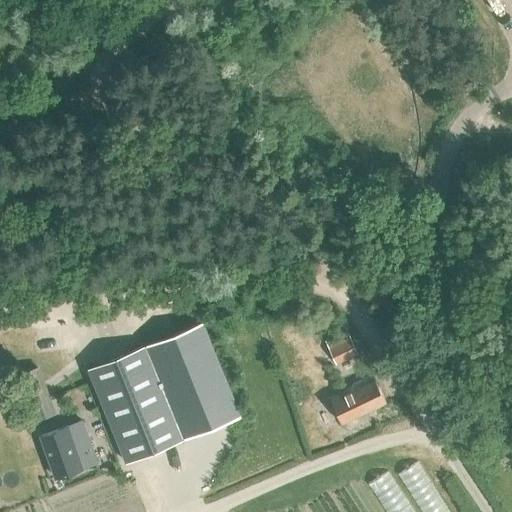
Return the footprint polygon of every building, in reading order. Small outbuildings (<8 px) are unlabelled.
[(198,324),(145,345),(182,438),(237,415),(198,324)] [(325,341),(336,363),(358,353),(347,331),(325,341)] [(89,368),(126,461),(182,438),(145,345),(89,368)] [(330,396),(342,422),(386,401),(376,380),(355,390),(353,385),(330,396)] [(48,394),(24,402),(31,421),(54,413),(48,394)] [(74,441),(86,437),(81,421),(69,426),(68,425),(41,435),(56,476),(83,466),(74,441)]
